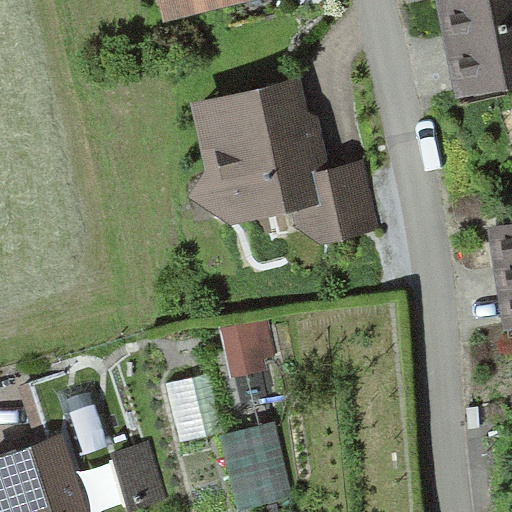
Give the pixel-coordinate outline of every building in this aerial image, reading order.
[(180,0),(186,23),(279,0),(180,0)] [(511,0),(451,0),(473,101),(511,92),(511,0)] [(315,84),(207,105),(232,232),(301,219),(308,257),(379,243),(365,171),(333,177),(315,84)] [(225,376),(122,390),(139,511),(281,511),(254,321),(218,326),(225,376)] [(96,511),(75,448),(0,473),(0,511),(96,511)]
